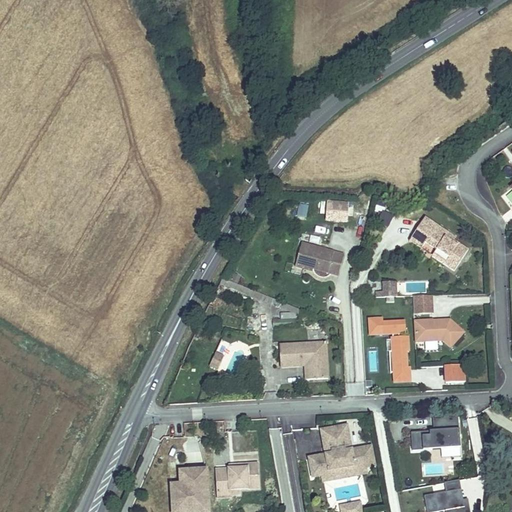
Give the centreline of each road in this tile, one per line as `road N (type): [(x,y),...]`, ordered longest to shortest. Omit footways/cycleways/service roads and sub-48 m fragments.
road 1 (secondary): [(182,312),(288,144),(320,111),(495,0)]
road 2 (residential): [(141,411),(490,397),(511,375)]
road 3 (residential): [(511,373),(496,228),(473,205),(466,175),(471,161),(511,133)]
road 4 (unknown): [(396,232),(356,287),(360,405)]
